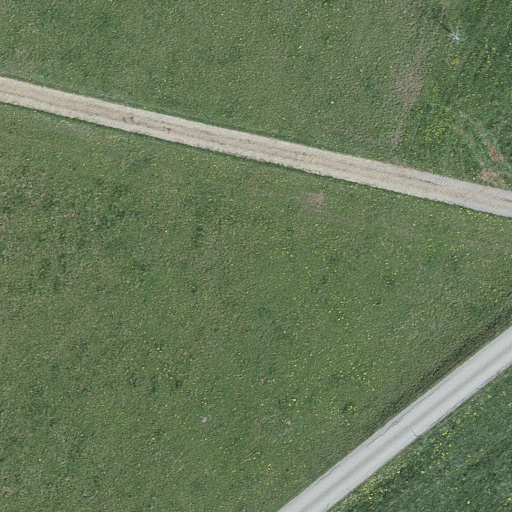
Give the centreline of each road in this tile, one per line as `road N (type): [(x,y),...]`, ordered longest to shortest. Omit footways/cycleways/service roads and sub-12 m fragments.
road 1 (track): [(0,94),(511,208)]
road 2 (unclassified): [(297,511),(511,337)]
